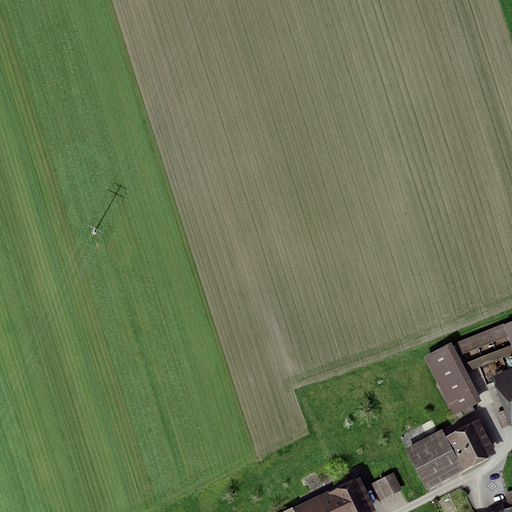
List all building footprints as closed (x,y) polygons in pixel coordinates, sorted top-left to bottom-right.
[(456,344),(459,353),(507,334),(503,325),(456,344)] [(455,412),(460,410),(471,404),(476,402),(448,347),(427,358),(455,412)] [(511,419),(511,381),(499,386),(508,409),(498,413),(501,423),(511,419)] [(475,411),(471,404),(460,410),(464,416),(475,411)] [(428,483),(488,452),(479,432),(469,437),(468,435),(447,446),(444,441),(412,457),(427,490),(431,488),(428,483)] [(511,481),(510,472),(482,479),(487,501),(511,495),(511,481)] [(399,489),(393,476),(379,482),(386,496),(399,489)] [(295,507),(297,511),(363,511),(370,509),(355,478),(331,489),(334,495),(304,510),(301,504),(295,507)]
